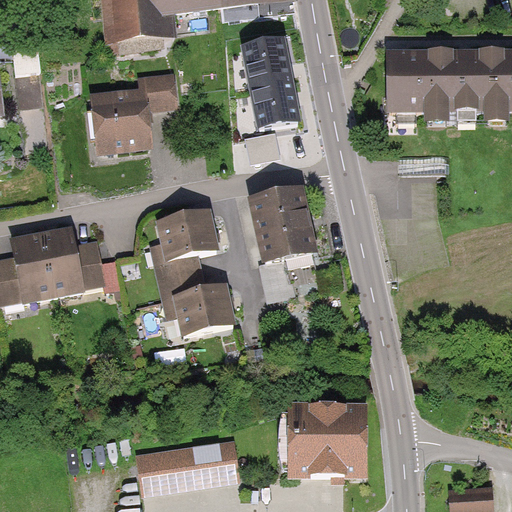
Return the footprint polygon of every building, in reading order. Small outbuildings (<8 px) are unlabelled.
[(302,5),(301,0),(104,0),(111,48),(178,40),(176,21),(302,5)] [(37,39),(12,42),(16,79),(41,76),(37,39)] [(283,48),(245,56),(253,95),(291,87),(283,48)] [(511,56),(391,57),(392,120),(511,119),(511,56)] [(143,96),(92,100),(96,160),(156,156),(153,114),(181,112),(179,79),(142,82),(143,96)] [(291,87),(253,95),(261,134),(299,126),(291,87)] [(276,138),(246,144),(251,168),(281,162),(276,138)] [(310,192),(254,204),(268,269),(324,257),(310,192)] [(230,290),(207,295),(200,262),(227,256),(218,217),(160,230),(163,244),(153,246),(171,329),(181,327),(185,343),(239,331),(230,290)] [(73,233),(14,245),(19,266),(0,269),(0,307),(27,302),(29,312),(109,294),(99,248),(77,252),(73,233)] [(364,414),(294,413),(293,480),(363,480),(364,414)] [(233,450),(138,464),(143,494),(238,480),(233,450)] [(453,511),(483,511),(483,495),(453,496),(453,511)]
